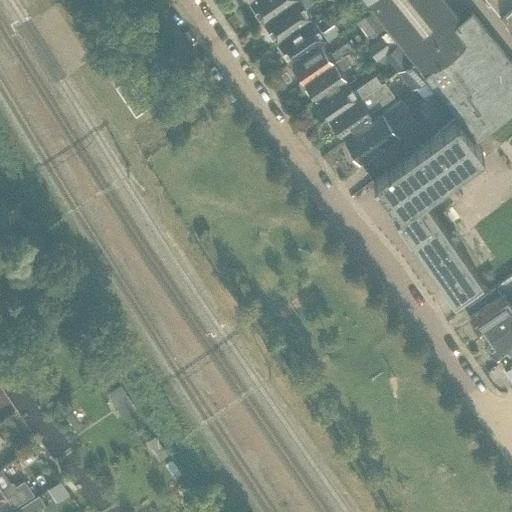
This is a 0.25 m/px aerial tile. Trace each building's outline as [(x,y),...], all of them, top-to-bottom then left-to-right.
[(252,0),(250,2),(263,21),(292,0),(252,0)] [(292,0),(263,21),(276,40),(311,15),(304,6),(312,0),(292,0)] [(511,0),(503,7),(511,18),(511,0)] [(278,43),(291,61),(325,37),(327,40),(339,31),(338,29),(354,19),(348,11),(321,30),(313,18),(278,43)] [(370,12),(363,17),(374,31),(380,26),(370,12)] [(376,59),(390,48),(380,35),(366,46),(376,59)] [(321,44),(293,64),(304,81),(348,50),(352,47),(347,39),(327,53),(321,44)] [(385,53),(397,71),(411,61),(399,43),(385,53)] [(348,50),(304,81),(316,98),(344,77),(339,70),(354,59),(348,50)] [(411,61),(397,71),(410,89),(424,79),(411,61)] [(347,80),(318,101),(329,117),(381,81),(375,73),(353,89),(347,80)] [(150,103),(129,74),(115,84),(135,113),(150,103)] [(381,81),(329,117),(341,134),(370,114),(369,112),(394,94),(384,81),(382,82),(381,81)] [(428,124),(447,109),(425,81),(416,89),(424,99),(415,106),(428,124)] [(353,134),(345,140),(359,160),(397,134),(381,110),(351,131),(353,134)] [(400,219),(454,297),(481,278),(430,204),(440,198),(433,187),(483,152),(457,118),(373,180),(400,219)] [(504,292),(469,317),(483,337),(511,315),(511,302),(511,303),(504,292)] [(511,315),(483,337),(497,357),(511,345),(511,315)] [(511,352),(503,359),(504,360),(502,367),(506,373),(511,372),(511,352)] [(118,385),(107,393),(111,400),(123,392),(118,385)] [(6,496),(7,496),(16,509),(20,507),(35,496),(24,480),(15,486),(12,481),(10,482),(1,469),(0,469),(0,500),(6,496)] [(50,487),(47,489),(56,501),(58,500),(67,493),(59,481),(50,487)] [(20,507),(23,511),(37,511),(47,505),(40,494),(35,496),(20,507)]
